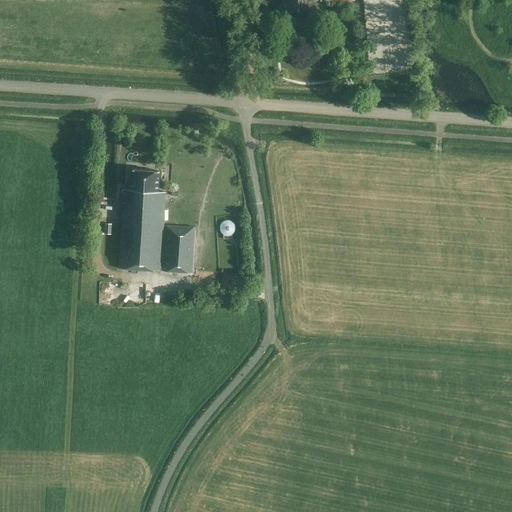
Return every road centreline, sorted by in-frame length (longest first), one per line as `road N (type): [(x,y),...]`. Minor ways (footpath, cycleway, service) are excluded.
road 1 (unclassified): [(154,511),(183,448),(272,326),(244,103)]
road 2 (unclassified): [(511,122),(244,103)]
road 3 (unclassified): [(244,103),(99,92)]
